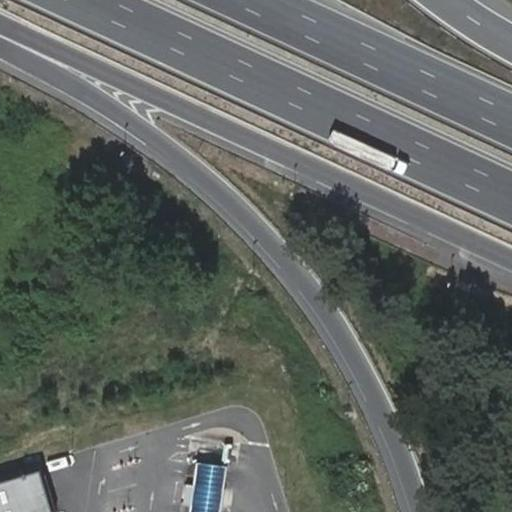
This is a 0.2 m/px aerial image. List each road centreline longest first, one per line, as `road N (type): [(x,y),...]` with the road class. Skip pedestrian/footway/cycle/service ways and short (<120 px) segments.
road 1 (motorway): [(0,49),(184,160),(280,250),(354,349),(406,447),(426,511)]
road 2 (motorway): [(0,21),(511,259)]
road 3 (motorway): [(91,0),(511,195)]
road 4 (motorway): [(511,120),(251,0)]
